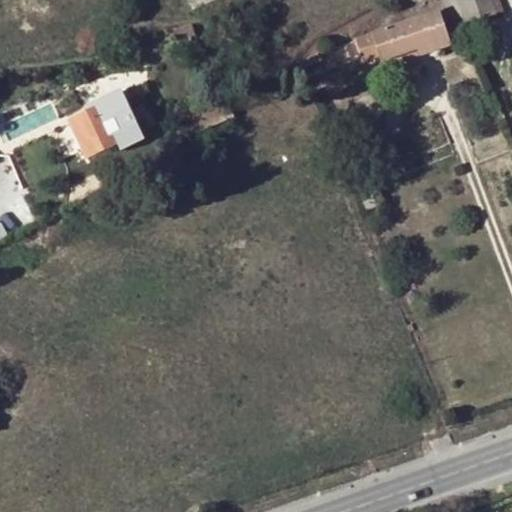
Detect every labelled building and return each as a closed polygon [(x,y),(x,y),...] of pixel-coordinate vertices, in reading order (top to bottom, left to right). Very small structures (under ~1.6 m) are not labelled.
[(467,26),(456,0),(440,0),(453,31),(467,26)] [(456,0),(467,26),(496,14),(490,0),(456,0)] [(490,0),(496,14),(503,11),(498,0),(490,0)] [(355,40),(360,56),(378,51),(380,58),(381,62),(416,50),(419,57),(451,46),(440,12),(355,40)] [(384,70),(419,57),(416,50),(381,62),(384,70)] [(378,51),(360,56),(363,63),(380,58),(378,51)] [(65,110),(72,123),(118,101),(111,87),(65,110)] [(222,94),(173,117),(184,141),(234,119),(222,94)] [(118,101),(72,123),(88,159),(120,144),(126,155),(143,146),(120,100),(118,101)] [(381,202),(373,182),(363,186),(365,193),(358,195),(363,209),(381,202)]
